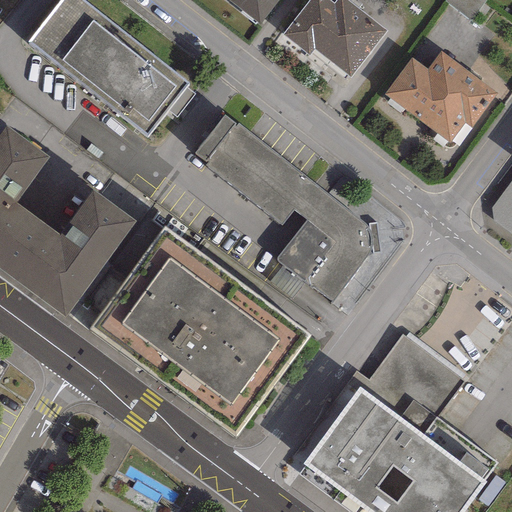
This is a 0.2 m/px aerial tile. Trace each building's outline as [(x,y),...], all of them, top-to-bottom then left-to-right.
[(188,84),(81,0),(60,0),(27,42),(147,136),(167,111),(176,118),(194,96),(184,88),(188,84)] [(277,0),(227,0),(258,24),(277,0)] [(386,31),(345,0),(336,0),(333,4),(328,0),(309,0),(282,35),(308,56),(313,50),(349,78),(386,31)] [(486,0),(445,0),(444,2),(470,21),(486,0)] [(497,93),(440,52),(427,69),(411,58),(384,95),(450,143),(464,124),(470,129),(497,93)] [(332,304),(366,257),(372,254),(379,252),(375,223),(366,224),(357,216),(236,123),(234,125),(223,115),(193,153),(207,163),(204,166),(280,225),(293,210),(306,220),(277,257),(275,261),(278,264),(332,304)] [(48,158),(6,127),(0,134),(0,265),(36,218),(15,203),(48,158)] [(511,177),(490,206),(492,221),(511,235),(511,177)] [(0,269),(64,317),(135,222),(93,191),(59,236),(36,218),(0,265),(0,269)] [(309,337),(163,229),(88,329),(235,437),(309,337)] [(463,381),(401,335),(367,381),(355,372),(348,381),(358,388),(399,419),(412,401),(435,418),(463,381)] [(358,388),(302,464),(366,511),(461,511),(485,483),(482,481),(497,463),(435,418),(412,401),(399,419),(358,388)] [(477,511),(511,511),(511,500),(489,489),(477,511)]
